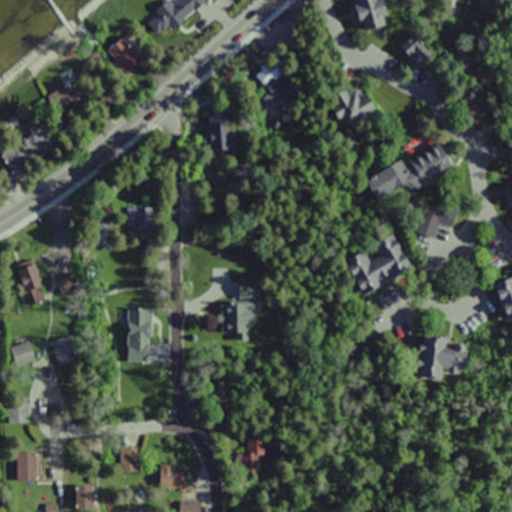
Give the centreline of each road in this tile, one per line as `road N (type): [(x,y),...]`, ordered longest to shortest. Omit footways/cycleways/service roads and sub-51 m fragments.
road 1 (primary): [(0,214),(63,171),(263,0)]
road 2 (residential): [(179,425),(173,138),(153,96)]
